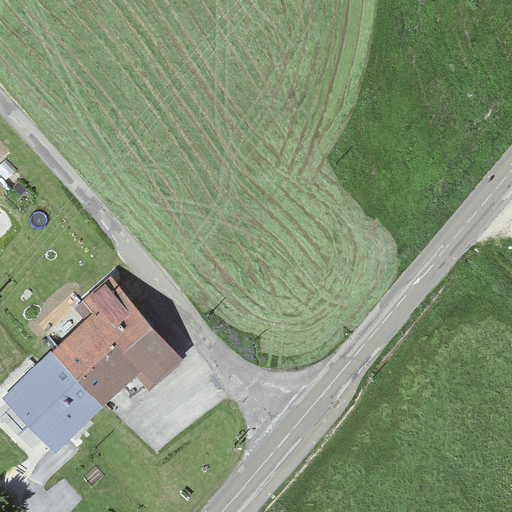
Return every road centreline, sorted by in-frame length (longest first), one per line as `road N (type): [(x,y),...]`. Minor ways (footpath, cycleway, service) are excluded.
road 1 (unclassified): [(299,431),(0,94)]
road 2 (secondary): [(299,431),(511,177)]
